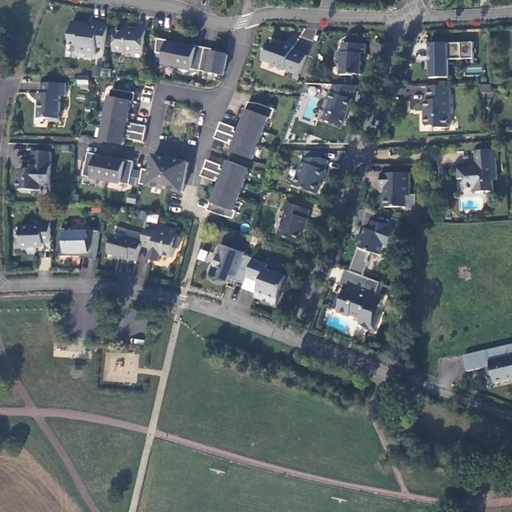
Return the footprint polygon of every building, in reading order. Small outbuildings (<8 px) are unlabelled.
[(106,48),(109,25),(91,23),(91,26),(85,26),(86,24),(73,22),(70,44),(78,45),(78,47),(83,53),(96,55),(97,47),(106,48)] [(135,56),(135,57),(144,58),(146,30),(138,29),(138,28),(128,27),(128,29),(123,29),(123,32),(116,31),(114,52),(126,53),(126,56),(135,56)] [(197,46),(197,48),(168,43),(169,41),(158,39),(157,53),(165,55),(163,64),(224,76),(228,54),(214,52),(214,49),(197,46)] [(271,40),(263,61),(277,66),(278,68),(286,71),(287,69),(296,73),(301,74),(307,56),(294,48),(295,47),(286,44),(286,46),(271,40)] [(360,61),(361,54),(366,54),(366,44),(344,43),(343,52),(340,52),(339,63),(341,66),(341,75),(354,76),(354,74),(362,75),(362,61),(360,61)] [(474,43),(430,44),(431,78),(450,78),(449,60),(474,59),(474,64),(475,64),(474,59),(474,53),(476,53),(476,49),(474,49),(474,43)] [(88,80),(78,79),(78,89),(88,89),(88,80)] [(67,84),(42,83),(41,93),(39,93),(39,101),(41,103),(40,109),(38,112),(38,116),(40,118),(48,119),(50,121),(60,122),(61,96),(66,96),(67,84)] [(325,109),(322,119),(343,126),(353,99),(352,99),(355,91),(355,86),(333,85),(330,94),(330,100),(327,110),(325,109)] [(428,100),(426,100),(427,115),(425,117),(425,124),(427,127),(436,126),(438,129),(450,128),(449,115),(451,113),(450,86),(428,86),(428,100)] [(134,102),(136,94),(122,91),(112,90),(102,141),(123,145),(125,135),(130,136),(130,139),(132,140),(144,142),(148,126),(133,124),(132,127),(127,126),(129,116),(132,102),(134,102)] [(272,119),(276,110),(259,103),(249,102),(246,110),(249,111),(240,133),(236,131),(237,128),(234,127),(222,123),(216,139),(228,143),(231,144),(232,141),(237,143),(233,152),(254,160),(269,118),(272,119)] [(476,193),(494,191),(493,180),(498,180),(496,158),(495,149),(475,151),(476,166),(458,168),(459,179),(465,179),(466,189),(476,188),(476,193)] [(41,190),(41,186),(51,186),(52,152),(33,151),(33,166),(29,166),(29,169),(23,169),(19,173),(19,190),(20,190),(23,193),(31,193),(34,190),(41,190)] [(126,160),(126,162),(97,157),(98,155),(89,153),(85,176),(130,185),(133,170),(135,162),(126,160)] [(184,192),(189,163),(155,156),(152,171),(144,169),(143,172),(141,184),(171,190),(184,192)] [(294,185),(318,194),(327,170),(325,170),(329,161),(323,158),(304,158),(294,185)] [(234,211),(250,169),(230,161),(226,171),(221,169),(222,166),(220,165),(208,160),(202,176),(217,181),(218,178),(223,180),(219,189),(214,203),(212,202),(208,211),(220,215),(221,215),(235,219),(237,212),(234,211)] [(411,195),(410,173),(382,174),(382,188),(387,187),(388,187),(388,194),(385,197),(385,207),(407,207),(407,195),(411,195)] [(134,204),(137,197),(129,194),(126,201),(134,204)] [(283,224),(279,235),(298,242),(309,219),(307,218),(310,210),(292,204),(292,205),(286,203),(283,210),(287,212),(282,224),(283,224)] [(157,224),(158,215),(148,213),(146,222),(157,224)] [(351,271),(364,276),(369,262),(367,261),(371,251),(381,255),(385,245),(390,247),(396,230),(374,221),(371,230),(366,228),(363,236),(361,235),(358,237),(356,242),(361,243),(358,251),(351,271)] [(42,222),(43,225),(34,225),(34,227),(21,227),(21,247),(24,249),(29,249),(31,247),(34,247),(34,248),(44,248),(44,243),(52,243),(51,222),(42,222)] [(142,246),(151,248),(153,250),(150,252),(149,259),(160,262),(162,255),(172,258),(175,248),(178,249),(181,237),(172,235),(173,230),(159,227),(157,232),(146,229),(143,241),(142,246)] [(71,228),(61,229),(62,257),(71,256),(72,253),(82,252),(82,257),(96,259),(101,231),(86,229),(85,231),(80,231),(71,232),(71,228)] [(129,259),(138,261),(142,246),(143,241),(125,236),(124,238),(113,235),(108,253),(121,257),(120,258),(129,260),(129,259)] [(245,253),(221,244),(217,255),(220,256),(216,266),(214,265),(210,276),(227,282),(229,278),(230,275),(236,277),(238,269),(249,273),(254,259),(244,255),(245,253)] [(197,259),(204,261),(207,251),(200,249),(197,259)] [(269,265),(254,259),(249,273),(247,277),(261,282),(256,297),(277,305),(288,276),(267,269),(269,265)] [(236,277),(230,275),(229,278),(245,284),(247,277),(249,273),(238,269),(236,277)] [(350,317),(351,315),(361,319),(359,324),(375,330),(381,315),(377,314),(383,300),(376,297),(379,288),(376,287),(378,281),(364,276),(351,271),(346,269),(340,285),(345,286),(342,295),(344,295),(341,302),(338,300),(334,309),(338,311),(338,312),(350,317)] [(402,301),(405,291),(398,289),(394,298),(402,301)] [(511,345),(464,356),(468,371),(488,367),(490,375),(494,374),(496,383),(511,379),(511,345)]
